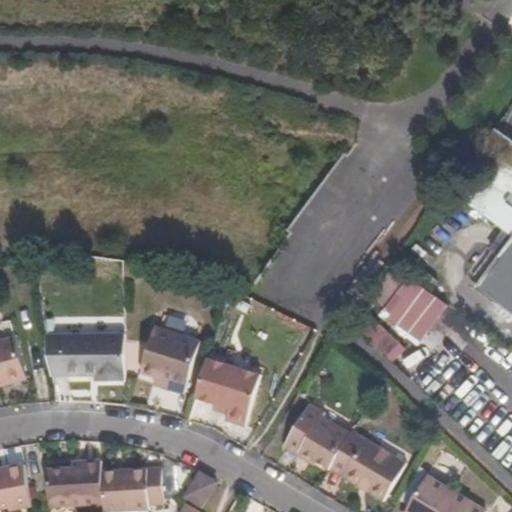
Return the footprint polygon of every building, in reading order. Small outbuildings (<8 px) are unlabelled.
[(511,311),(511,247),(482,289),(511,311)] [(419,345),(448,309),(411,279),(381,315),(419,345)] [(395,363),(407,350),(374,320),(362,333),(395,363)] [(143,369),(157,373),(165,376),(163,383),(187,391),(204,339),(157,324),(143,369)] [(127,376),(127,328),(47,328),(53,369),(101,369),(101,375),(127,376)] [(0,382),(28,374),(15,334),(0,338),(0,382)] [(268,373),(210,355),(197,394),(215,400),(231,406),(230,412),(228,418),(252,424),(268,373)] [(165,376),(157,373),(156,381),(163,383),(165,376)] [(214,406),(230,412),(231,406),(215,400),(214,406)] [(312,459),(328,468),(348,434),(319,417),(322,413),(307,404),(282,446),(295,455),(298,450),(312,459)] [(403,463),(349,432),(348,434),(328,468),(382,500),(403,463)] [(310,464),(312,459),(298,450),(295,455),(310,464)] [(105,470),(105,458),(89,459),(89,464),(76,464),(76,468),(52,469),(54,504),(106,502),(105,470)] [(10,507),(33,505),(26,463),(8,465),(8,469),(0,470),(0,506),(10,505),(10,507)] [(106,502),(107,511),(110,510),(141,509),(153,509),(153,503),(166,502),(165,467),(105,470),(106,502)] [(219,481),(202,469),(187,494),(204,505),(219,481)] [(482,511),(428,478),(407,511),(482,511)] [(202,511),(204,510),(189,502),(183,511),(202,511)]
